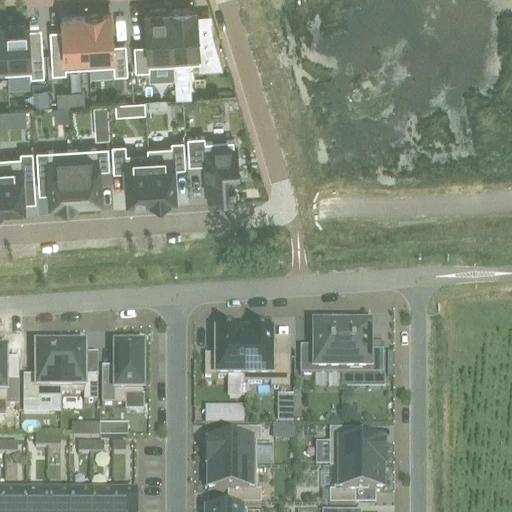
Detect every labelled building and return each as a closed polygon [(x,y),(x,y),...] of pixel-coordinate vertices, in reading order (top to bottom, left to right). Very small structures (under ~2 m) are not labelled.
[(280,4),(271,7),(278,31),(301,24),(306,38),(344,26),(338,6),(315,13),(311,0),(283,0),(280,1),(280,4)] [(401,0),(373,0),(381,28),(407,20),(401,0)] [(429,0),(401,0),(407,20),(433,13),(429,0)] [(456,0),(429,0),(433,13),(458,6),(456,0)] [(146,45),(133,46),(135,71),(149,70),(149,65),(174,64),(170,9),(169,9),(170,12),(165,12),(165,8),(150,10),(150,13),(144,13),(146,45)] [(193,8),(170,9),(174,64),(200,62),(196,10),(193,10),(193,8)] [(103,13),(86,14),(89,67),(113,65),(114,75),(127,74),(126,44),(113,44),(111,15),(103,16),(103,13)] [(63,47),(50,48),(52,74),(65,73),(65,68),(89,67),(86,14),(85,14),(85,17),(61,18),(63,47)] [(5,25),(4,25),(7,73),(30,72),(30,77),(44,76),(42,51),(29,51),(28,24),(5,26),(5,25)] [(310,51),(287,58),(294,83),(333,71),(327,53),(350,46),(344,26),(306,38),(310,51)] [(480,40),(468,43),(470,51),(482,48),(480,40)] [(468,43),(457,46),(459,53),(470,51),(468,43)] [(431,60),(419,63),(421,71),(433,67),(431,60)] [(419,63),(407,66),(410,74),(421,71),(419,63)] [(190,88),(175,89),(175,99),(191,98),(190,88)] [(341,97),(302,109),(309,134),(332,127),(336,140),(375,128),(369,108),(346,115),(341,97)] [(146,113),(145,101),(134,102),(135,114),(146,113)] [(17,125),(26,125),(25,109),(16,110),(17,125)] [(476,117),(463,118),(464,143),(477,142),(479,169),(507,167),(504,124),(477,126),(476,117)] [(416,125),(402,125),(404,151),(417,150),(418,179),(438,178),(438,176),(447,175),(444,133),(416,134),(416,125)] [(340,154),(317,160),(324,185),(363,173),(358,155),(381,148),(375,128),(336,140),(340,154)] [(237,173),(235,147),(233,147),(233,140),(204,142),(204,136),(187,137),(188,164),(205,163),(207,193),(236,191),(235,173),(237,173)] [(172,146),(148,147),(151,201),(169,200),(168,198),(175,197),(173,168),(185,167),(183,140),(171,141),(172,146)] [(148,147),(147,147),(147,152),(126,153),(125,144),(111,145),(113,172),(125,171),(127,200),(132,200),(132,204),(147,203),(146,199),(150,199),(150,201),(151,201),(148,147)] [(97,169),(109,169),(108,146),(72,149),(75,202),(76,202),(76,200),(99,199),(97,169)] [(51,201),(57,201),(58,203),(75,202),(72,149),(36,151),(37,173),(49,172),(51,201)] [(20,152),(20,157),(0,157),(0,211),(1,212),(1,209),(24,208),(21,179),(34,178),(32,151),(20,152)] [(346,328),(341,328),(341,377),(383,377),(383,353),(370,353),(370,345),(370,328),(366,328),(366,324),(346,324),(346,328)] [(300,377),(341,377),(341,328),(314,328),(314,349),(300,349),(300,377)] [(244,379),(244,335),(216,335),(216,357),(204,357),(205,379),(216,378),(244,379)] [(272,335),(244,335),(244,379),(244,385),(270,385),(270,390),(289,390),(289,359),(272,359),(272,335)] [(101,378),(101,406),(126,406),(125,398),(142,398),(142,349),(130,348),(130,345),(115,345),(115,378),(101,378)] [(23,378),(23,404),(38,404),(38,401),(60,400),(60,348),(36,348),(36,378),(23,378)] [(60,348),(60,400),(61,400),(61,396),(84,396),(83,404),(97,404),(97,378),(84,378),(84,348),(60,348)] [(0,352),(0,404),(5,405),(5,408),(19,408),(19,383),(6,383),(6,353),(0,352)] [(277,397),(277,408),(293,408),(293,397),(277,397)] [(244,426),(244,410),(205,410),(205,427),(244,426)] [(89,426),(90,438),(99,438),(99,426),(89,426)] [(100,426),(100,438),(110,438),(110,426),(100,426)] [(206,447),(206,469),(256,469),(256,445),(261,445),(261,431),(235,431),(235,444),(208,444),(208,447),(206,447)] [(329,469),(384,469),(384,446),(382,446),(382,444),(355,444),(355,431),(329,431),(329,469)] [(35,449),(48,448),(48,439),(35,439),(35,449)] [(48,439),(48,448),(60,448),(60,439),(48,439)] [(4,445),(4,455),(17,455),(17,445),(4,445)] [(91,445),(78,445),(78,455),(91,455),(91,445)] [(91,445),(91,455),(104,455),(104,445),(91,445)] [(112,445),(112,455),(125,455),(125,445),(112,445)] [(256,493),(256,469),(206,469),(206,470),(208,470),(208,478),(205,478),(205,491),(208,491),(208,494),(227,494),(235,494),(235,506),(261,506),(261,493),(256,493)] [(384,469),(329,469),(329,470),(334,470),(334,493),(329,493),(329,506),(355,506),(355,494),(382,494),(382,470),(384,470),(384,469)] [(26,511),(26,496),(4,496),(4,511),(26,511)] [(47,511),(48,496),(26,496),(26,511),(47,511)] [(47,511),(69,511),(69,496),(48,496),(47,511)] [(69,511),(90,511),(91,496),(69,496),(69,511)] [(112,511),(112,496),(91,496),(90,511),(112,511)] [(135,511),(135,496),(112,496),(112,511),(135,511)]
